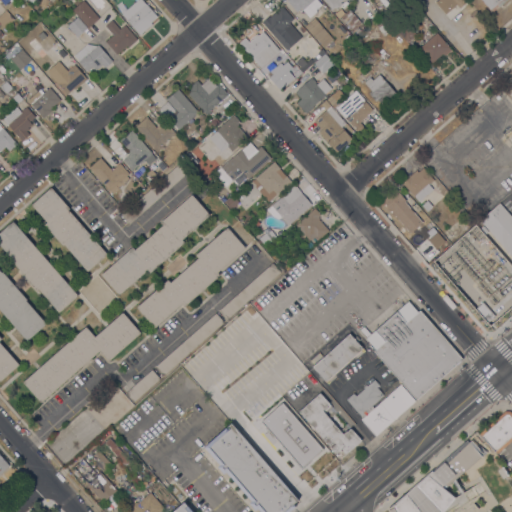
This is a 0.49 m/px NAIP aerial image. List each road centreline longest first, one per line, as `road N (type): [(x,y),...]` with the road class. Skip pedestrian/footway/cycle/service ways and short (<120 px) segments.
road 1 (residential): [(511,392),(170,0)]
road 2 (residential): [(227,0),(0,205)]
road 3 (residential): [(340,195),(511,42)]
road 4 (primary): [(435,425),(409,434),(320,511)]
road 5 (primary): [(349,511),(424,446),(435,425)]
